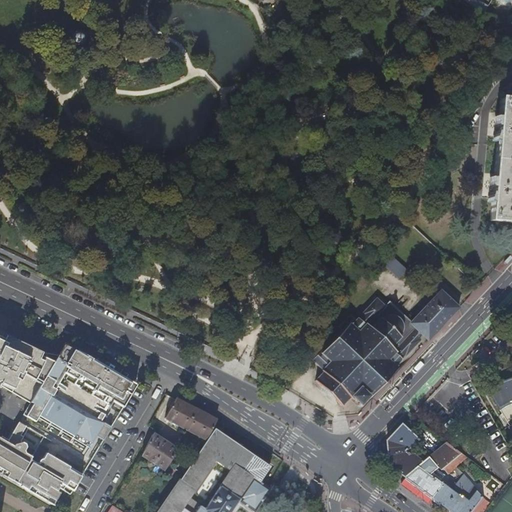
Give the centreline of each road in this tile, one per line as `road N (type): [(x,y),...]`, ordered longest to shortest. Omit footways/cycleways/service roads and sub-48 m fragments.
road 1 (track): [(0,157),(136,195),(220,189),(429,81),(488,30)]
road 2 (track): [(348,0),(399,90),(420,159),(412,193),(323,286),(263,317)]
road 3 (track): [(222,90),(225,102),(208,139),(163,166),(93,141),(33,73),(0,50)]
road 4 (track): [(0,202),(24,240),(78,272),(263,317)]
road 5 (secondary): [(347,458),(511,282)]
road 6 (track): [(136,195),(172,291),(238,342),(226,379)]
road 7 (primary): [(203,378),(0,282)]
road 8 (track): [(294,149),(263,317)]
road 9 (primary): [(203,378),(205,392),(335,476)]
road 10 (primary): [(347,458),(226,379),(203,378)]
road 11 (track): [(348,2),(320,78),(312,139)]
road 12 (track): [(183,52),(89,69),(60,104)]
road 13 (track): [(222,90),(259,74),(269,58),(263,26),(251,4),(238,0)]
road 14 (track): [(150,0),(147,24),(177,44),(192,73),(206,74),(222,90)]
